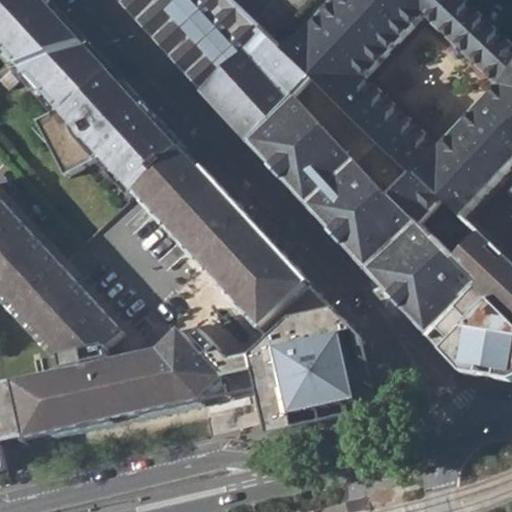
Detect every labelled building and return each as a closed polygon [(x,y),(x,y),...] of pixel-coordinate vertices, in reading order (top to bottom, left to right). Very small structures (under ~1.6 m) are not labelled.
[(188,148),(52,0),(0,0),(0,82),(3,86),(13,78),(53,121),(43,126),(70,181),(96,169),(129,203),(138,194),(186,150),(188,148)] [(118,0),(253,147),(314,86),(286,57),(271,43),(228,0),(118,0)] [(228,0),(271,43),(313,0),(228,0)] [(342,0),(286,57),(314,86),(253,147),(429,340),(478,288),(434,247),(436,244),(418,225),(439,203),(456,222),(462,218),(511,161),(511,130),(510,128),(511,125),(511,51),(461,0),(342,0)] [(186,150),(138,194),(146,204),(157,217),(206,173),(194,159),(186,150)] [(206,173),(157,217),(189,251),(239,204),(209,171),(206,173)] [(54,441),(203,410),(241,376),(208,338),(200,344),(214,360),(208,364),(183,336),(162,356),(112,366),(104,368),(100,353),(110,353),(128,335),(0,196),(0,299),(57,361),(63,360),(67,376),(0,390),(0,442),(2,449),(54,438),(54,441)] [(239,204),(189,251),(264,333),(315,288),(295,264),(292,266),(251,223),(253,220),(239,204)] [(478,288),(429,340),(463,376),(507,389),(511,386),(511,268),(480,238),(456,261),(436,244),(434,247),(478,288)] [(296,324),(255,361),(269,443),(325,432),(322,415),(348,409),(346,396),(357,393),(352,366),(366,363),(362,338),(340,314),(296,324)]
